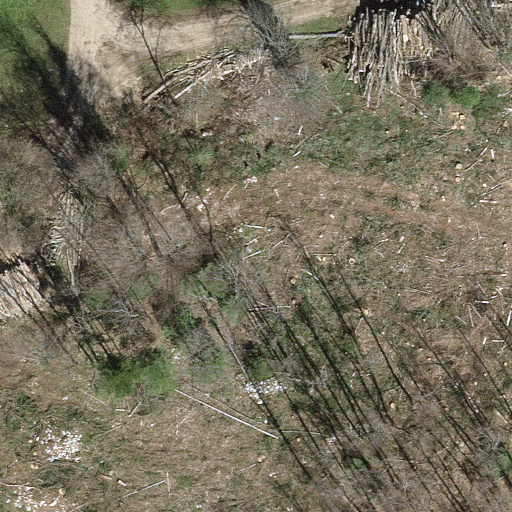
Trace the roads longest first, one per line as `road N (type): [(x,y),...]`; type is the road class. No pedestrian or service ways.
road 1 (track): [(96,14),(24,198),(0,228)]
road 2 (track): [(86,0),(110,23),(153,30),(300,0)]
